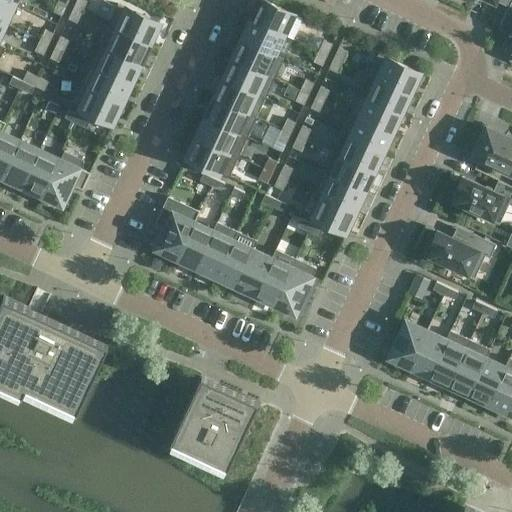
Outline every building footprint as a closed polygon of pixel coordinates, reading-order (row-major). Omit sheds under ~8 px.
[(0,0),(0,20),(5,23),(15,3),(7,0),(0,0)] [(62,15),(67,4),(58,0),(53,11),(62,15)] [(86,0),(76,0),(73,7),(82,11),(87,0),(86,0)] [(264,0),(259,0),(251,18),(284,33),(293,37),(302,18),(264,0)] [(118,3),(108,23),(150,43),(159,22),(118,3)] [(511,4),(510,3),(499,27),(511,33),(511,4)] [(77,22),(82,11),(73,7),(68,18),(77,22)] [(275,53),(284,33),(251,18),(242,37),(275,53)] [(141,63),(150,43),(108,23),(108,24),(116,28),(108,46),(99,42),(99,43),(141,63)] [(53,33),(45,28),(40,39),(48,43),(53,33)] [(60,36),(55,46),(64,50),(69,40),(60,36)] [(266,72),(275,53),(242,37),(233,57),(266,72)] [(43,54),(48,43),(40,39),(35,50),(43,54)] [(324,39),(319,50),(327,54),(332,43),(324,39)] [(132,82),(141,63),(99,43),(90,62),(132,82)] [(59,61),(64,50),(55,46),(50,57),(59,61)] [(339,46),(334,57),(342,61),(347,50),(339,46)] [(322,65),(327,54),(319,50),(314,61),(322,65)] [(420,72),(387,57),(378,53),(369,72),(377,76),(377,77),(410,93),(420,72)] [(266,72),(233,57),(223,77),(257,92),(266,72)] [(337,72),(342,61),(334,57),(329,68),(337,72)] [(122,102),(132,82),(90,62),(89,63),(98,67),(90,85),(81,81),(80,82),(122,102)] [(33,84),(37,76),(27,71),(23,79),(33,84)] [(410,93),(377,77),(377,76),(369,72),(359,93),(401,112),(410,93)] [(20,88),(23,80),(12,75),(9,82),(20,88)] [(48,81),(37,76),(33,84),(44,89),(48,81)] [(257,92),(223,77),(214,96),(257,116),(266,97),(256,92),(257,92)] [(305,78),(300,89),(309,93),(314,82),(305,78)] [(34,85),(23,80),(20,88),(31,93),(34,85)] [(113,122),(122,102),(80,82),(71,102),(113,122)] [(324,100),(329,90),(320,86),(315,96),(324,100)] [(304,104),(309,93),(300,89),(295,100),(304,104)] [(392,132),(401,112),(359,93),(350,112),(392,132)] [(247,136),(257,116),(214,96),(205,116),(238,131),(238,132),(247,136)] [(319,111),(324,100),(315,96),(310,107),(319,111)] [(59,105),(49,100),(45,107),(56,112),(59,105)] [(76,121),(79,114),(68,109),(65,116),(76,121)] [(383,151),(392,132),(350,112),(350,113),(358,117),(350,136),(383,151)] [(90,119),(79,114),(76,121),(87,126),(90,119)] [(238,131),(205,116),(196,135),(229,151),(238,132),(238,131)] [(287,118),(282,128),(291,132),(296,122),(287,118)] [(302,125),(297,135),(306,139),(311,129),(302,125)] [(511,173),(511,137),(486,126),(472,155),(511,173)] [(286,143),(291,132),(282,128),(277,139),(286,143)] [(20,140),(1,131),(0,131),(0,130),(0,174),(3,176),(20,140)] [(229,151),(196,135),(186,156),(219,172),(229,151)] [(301,150),(306,139),(297,135),(292,146),(301,150)] [(374,171),(383,151),(350,136),(341,156),(374,171)] [(22,185),(39,149),(20,140),(3,176),(7,178),(6,178),(7,178),(8,178),(18,183),(19,184),(19,183),(22,185)] [(42,194),(59,158),(39,149),(22,185),(26,187),(27,187),(38,192),(38,193),(39,193),(42,194)] [(374,171),(341,156),(341,155),(332,151),(323,171),(365,191),(374,171)] [(269,157),(264,167),(272,171),(277,161),(269,157)] [(71,185),(79,167),(59,158),(42,194),(62,204),(65,198),(66,198),(66,197),(65,197),(70,186),(71,186),(71,185)] [(288,178),(293,168),(284,164),(279,174),(288,178)] [(267,182),(272,171),(264,167),(259,178),(267,182)] [(355,210),(365,191),(323,171),(313,191),(355,210)] [(211,184),(214,177),(203,172),(200,179),(211,184)] [(283,189),(288,178),(279,174),(274,185),(283,189)] [(499,222),(509,199),(511,200),(511,185),(499,179),(494,190),(462,176),(456,190),(459,191),(455,201),(476,211),(475,214),(489,221),(491,218),(499,222)] [(225,182),(214,177),(211,184),(222,189),(225,182)] [(245,191),(234,186),(230,193),(241,199),(245,191)] [(346,231),(355,210),(313,191),(322,195),(313,215),(346,231)] [(273,205),(276,198),(265,193),(262,200),(273,205)] [(287,203),(276,198),(273,205),(283,210),(287,203)] [(177,257),(194,221),(163,207),(156,222),(166,227),(165,229),(164,229),(165,230),(160,241),(159,240),(159,241),(156,247),(177,257)] [(309,230),(312,223),(301,218),(298,225),(309,230)] [(197,266),(213,230),(194,221),(177,257),(181,259),(181,260),(182,259),(193,264),(192,265),(193,265),(197,266)] [(323,228),(312,223),(309,230),(319,235),(323,228)] [(216,275),(233,239),(213,230),(197,266),(200,268),(201,269),(201,268),(212,273),(212,274),(213,274),(216,275)] [(468,244),(437,230),(431,244),(434,246),(430,255),(474,276),(484,253),(489,255),(495,243),(473,233),(468,244)] [(236,284),(252,248),(233,239),(216,275),(220,277),(221,278),(221,277),(232,282),(232,283),(236,284)] [(255,293),(272,257),(252,248),(236,284),(240,286),(239,287),(240,287),(240,286),(251,291),(251,292),(252,292),(255,293)] [(275,303),(296,257),(276,248),(272,257),(255,293),(259,295),(259,296),(260,296),(260,295),(271,301),(271,302),(272,301),(275,303)] [(316,267),(296,257),(275,303),(295,312),(298,306),(299,305),(298,305),(303,294),(304,294),(316,267)] [(416,273),(408,291),(422,298),(430,279),(416,273)] [(444,293),(447,286),(436,281),(433,288),(444,293)] [(458,291),(447,286),(444,293),(454,298),(458,291)] [(108,343),(60,320),(42,312),(41,311),(29,306),(28,305),(12,298),(4,294),(0,301),(0,381),(21,392),(74,416),(106,348),(106,347),(108,343)] [(483,311),(486,304),(475,299),(472,306),(483,311)] [(497,309),(486,304),(483,311),(494,316),(497,309)] [(410,366),(427,329),(406,320),(398,337),(397,338),(398,338),(393,349),(392,349),(392,350),(389,356),(410,366)] [(429,375),(446,339),(427,329),(410,366),(414,367),(413,368),(414,368),(415,367),(426,373),(425,373),(426,374),(426,373),(429,375)] [(449,384),(466,348),(446,339),(429,375),(433,376),(433,377),(434,377),(445,382),(446,383),(446,382),(449,384)] [(469,393),(485,357),(466,348),(449,384),(453,386),(454,386),(465,391),(464,391),(465,392),(465,391),(469,393)] [(488,402),(505,366),(485,357),(469,393),(472,395),(473,395),(484,400),(484,401),(485,401),(488,402)] [(508,411),(511,402),(511,369),(505,366),(488,402),(492,404),(493,405),(493,404),(504,409),(504,410),(505,410),(508,411)] [(259,401),(248,395),(202,374),(198,382),(171,440),(172,441),(226,466),(228,466),(231,460),(259,401)] [(487,511),(465,502),(459,511),(487,511)]
